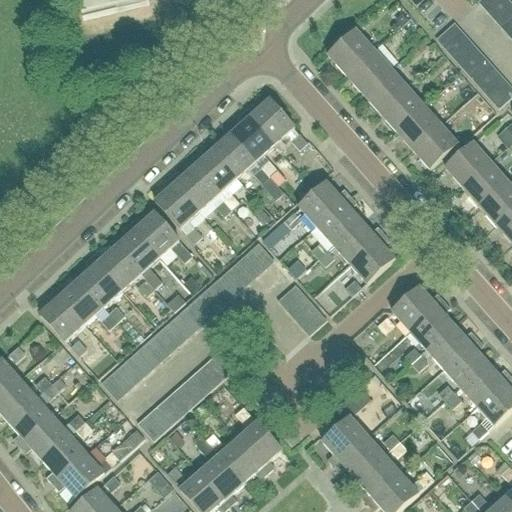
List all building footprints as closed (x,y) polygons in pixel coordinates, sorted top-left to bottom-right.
[(504,0),(485,0),(479,6),(487,15),(504,0)] [(511,6),(506,0),(504,0),(487,15),(495,24),(511,8),(511,6)] [(511,23),(511,8),(495,24),(502,32),(511,23)] [(511,23),(502,32),(510,41),(511,38),(511,23)] [(437,43),(445,53),(463,37),(454,27),(437,43)] [(357,35),(329,60),(346,80),(374,55),(357,35)] [(463,37),(445,53),(453,61),(470,45),(463,37)] [(470,45),(453,61),(460,70),(478,54),(470,45)] [(478,54),(460,70),(468,78),(486,62),(478,54)] [(374,55),(346,80),(363,98),(391,73),(374,55)] [(486,62),(468,78),(476,87),(493,71),(486,62)] [(493,71),(476,87),(483,95),(501,79),(493,71)] [(391,73),(363,98),(379,117),(407,92),(391,73)] [(501,79),(483,95),(491,104),(509,88),(501,79)] [(511,91),(509,88),(491,104),(499,113),(511,101),(511,91)] [(407,92),(379,117),(396,136),(424,111),(407,92)] [(252,108),(244,115),(275,150),(295,133),(270,104),(258,115),(252,108)] [(424,111),(396,136),(413,155),(441,129),(424,111)] [(243,128),(231,138),(257,167),(275,150),(244,115),(237,121),(243,128)] [(441,129),(413,155),(430,174),(458,149),(441,129)] [(290,145),(299,155),(307,147),(299,137),(290,145)] [(214,143),(207,149),(238,183),(257,167),(231,138),(219,149),(214,143)] [(474,148),(446,173),(463,192),(492,168),(474,148)] [(204,163),(194,172),(219,200),(238,183),(207,149),(198,157),(204,163)] [(269,165),(261,172),(270,181),(277,174),(269,165)] [(508,186),(492,168),(463,192),(480,211),(508,186)] [(176,176),(169,182),(200,217),(219,200),(194,172),(182,182),(176,176)] [(270,181),(261,172),(253,179),(262,188),(270,181)] [(168,195),(156,206),(181,234),(200,217),(169,182),(162,189),(168,195)] [(511,190),(508,186),(480,211),(497,230),(511,216),(511,190)] [(299,212),(317,232),(351,201),(345,194),(339,199),(328,187),(299,212)] [(231,198),(224,205),(232,215),(240,208),(231,198)] [(317,232),(333,251),(362,225),(351,213),(358,208),(351,201),(317,232)] [(232,215),(224,205),(216,212),(224,222),(232,215)] [(511,216),(497,230),(511,247),(511,216)] [(138,219),(130,227),(160,262),(179,245),(155,217),(144,226),(138,219)] [(284,226),(291,234),(301,225),(294,217),(284,226)] [(333,251),(350,269),(385,239),(378,231),(372,237),(362,225),(333,251)] [(128,240),(117,251),(141,279),(160,262),(130,227),(123,234),(128,240)] [(186,239),(194,248),(202,241),(194,232),(186,239)] [(385,239),(350,269),(368,289),(396,264),(385,250),(391,245),(385,239)] [(311,256),(319,264),(328,255),(321,247),(311,256)] [(259,248),(249,256),(265,274),(274,265),(259,248)] [(100,255),(92,261),(123,295),(141,279),(117,251),(105,261),(100,255)] [(176,258),(184,267),(192,260),(184,251),(176,258)] [(328,255),(319,264),(325,271),(334,262),(328,255)] [(249,256),(241,264),(257,281),(265,274),(249,256)] [(90,275),(79,284),(104,312),(123,295),(92,261),(84,268),(90,275)] [(241,264),(232,271),(248,289),(257,281),(241,264)] [(232,271),(224,279),(239,297),(248,289),(232,271)] [(154,277),(146,284),(155,294),(163,287),(154,277)] [(224,279),(215,287),(231,304),(239,297),(224,279)] [(62,289),(55,295),(85,329),(104,312),(79,284),(68,294),(62,289)] [(155,294),(146,284),(138,291),(147,301),(155,294)] [(344,293),(352,301),(361,292),(354,285),(344,293)] [(215,287),(206,294),(222,312),(231,304),(215,287)] [(278,304),(286,314),(304,298),(296,289),(278,304)] [(393,317),(410,337),(444,306),(438,298),(431,304),(421,292),(393,317)] [(206,294),(198,302),(214,320),(222,312),(206,294)] [(85,329),(55,295),(49,300),(55,306),(41,318),(66,346),(85,329)] [(286,314),(293,323),(312,307),(304,298),(286,314)] [(198,302),(189,310),(205,327),(214,320),(198,302)] [(410,337),(426,355),(455,330),(444,317),(450,313),(444,306),(410,337)] [(293,323),(301,331),(319,315),(312,307),(293,323)] [(189,310),(181,317),(196,335),(205,327),(189,310)] [(116,311),(109,317),(117,327),(125,320),(116,311)] [(319,315),(301,331),(309,341),(310,340),(327,325),(319,315)] [(117,327),(109,317),(100,325),(109,334),(117,327)] [(181,317),(172,325),(188,343),(196,335),(181,317)] [(378,330),(385,338),(394,330),(387,322),(378,330)] [(172,325),(163,333),(179,350),(188,343),(172,325)] [(426,355),(443,374),(478,344),(471,336),(465,342),(455,330),(426,355)] [(163,333),(155,340),(170,358),(179,350),(163,333)] [(155,340),(146,348),(162,366),(170,358),(155,340)] [(71,351),(79,361),(87,354),(79,344),(71,351)] [(443,374),(460,393),(489,368),(479,358),(486,353),(478,344),(443,374)] [(146,348),(138,356),(153,373),(162,366),(146,348)] [(9,359),(16,367),(26,359),(19,351),(9,359)] [(226,351),(216,359),(232,377),(241,369),(241,368),(226,351)] [(405,360),(411,368),(421,360),(414,352),(405,360)] [(138,356),(129,363),(145,381),(153,373),(138,356)] [(216,359),(208,367),(223,385),(232,377),(216,359)] [(421,360),(411,368),(418,376),(427,367),(421,360)] [(129,363),(120,371),(136,389),(145,381),(129,363)] [(0,401),(20,384),(3,364),(0,366),(0,401)] [(208,367),(199,375),(215,392),(223,385),(208,367)] [(460,393),(477,412),(511,381),(505,373),(499,379),(489,368),(460,393)] [(120,371),(112,379),(127,396),(136,389),(120,371)] [(199,375),(191,382),(206,400),(215,392),(199,375)] [(127,396),(112,379),(102,387),(118,405),(127,396)] [(36,389),(43,397),(52,389),(45,380),(36,389)] [(477,412),(486,422),(494,431),(511,415),(511,394),(511,393),(511,392),(511,381),(477,412)] [(191,382),(182,390),(198,407),(206,400),(191,382)] [(0,416),(9,427),(37,402),(20,384),(0,401),(0,416)] [(52,389),(43,397),(49,405),(59,396),(52,389)] [(438,398),(445,406),(455,398),(447,389),(438,398)] [(182,390),(174,397),(189,415),(198,407),(182,390)] [(360,391),(346,404),(357,416),(371,404),(360,391)] [(174,397),(165,405),(181,422),(189,415),(174,397)] [(455,398),(445,406),(451,414),(461,405),(455,398)] [(14,444),(20,452),(54,421),(37,402),(9,427),(19,439),(14,444)] [(165,405),(157,412),(172,430),(181,422),(165,405)] [(236,419),(243,428),(251,421),(243,411),(236,419)] [(157,412),(148,420),(164,437),(172,430),(157,412)] [(69,427),(76,435),(86,427),(78,418),(69,427)] [(164,437),(148,420),(138,428),(154,446),(164,437)] [(32,453),(43,465),(71,440),(54,421),(20,452),(25,458),(32,453)] [(327,464),(334,471),(369,441),(351,421),(323,446),(334,458),(327,464)] [(258,426),(238,444),(268,478),(274,472),(270,466),(283,455),(258,426)] [(86,427),(76,435),(83,442),(92,434),(86,427)] [(487,436),(481,427),(471,435),(478,444),(487,436)] [(213,438),(206,445),(214,454),(222,448),(213,438)] [(383,448),(390,455),(400,446),(393,438),(383,448)] [(47,482),(53,489),(87,459),(71,440),(43,465),(53,477),(47,482)] [(346,472),(357,484),(385,459),(369,441),(334,471),(340,478),(346,472)] [(238,444),(219,460),(244,489),(256,479),(260,484),(268,478),(238,444)] [(400,446),(390,455),(397,462),(407,454),(400,446)] [(119,464),(112,456),(102,465),(109,472),(119,464)] [(87,459),(53,489),(59,496),(65,490),(77,503),(105,479),(87,459)] [(361,502),(367,509),(402,478),(385,459),(357,484),(368,496),(361,502)] [(219,460),(200,477),(230,511),(237,505),(232,499),(244,489),(219,460)] [(167,479),(176,488),(184,481),(175,471),(167,479)] [(501,478),(509,487),(511,484),(511,474),(509,471),(501,478)] [(426,476),(411,489),(419,497),(433,484),(426,476)] [(200,477),(181,494),(196,511),(217,511),(218,511),(228,511),(230,511),(200,477)] [(402,478),(367,509),(370,511),(377,511),(380,510),(381,511),(403,511),(419,498),(419,497),(411,489),(402,478)] [(104,489),(111,496),(121,488),(114,479),(104,489)] [(116,511),(99,492),(76,511),(116,511)] [(479,498),(471,504),(477,511),(482,511),(488,507),(479,498)] [(511,511),(504,503),(493,511),(511,511)]
